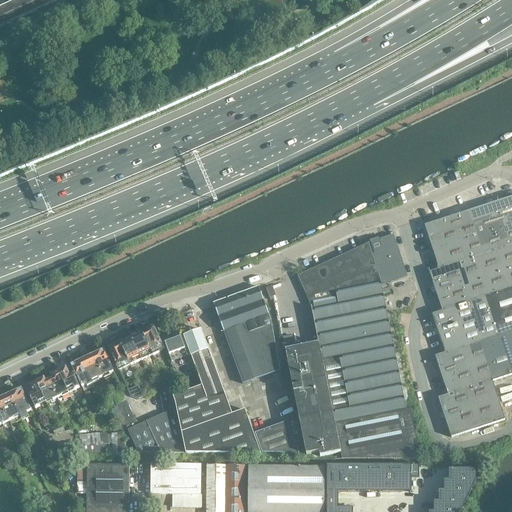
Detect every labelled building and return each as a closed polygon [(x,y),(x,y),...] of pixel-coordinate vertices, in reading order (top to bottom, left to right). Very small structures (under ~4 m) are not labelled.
[(28,14),(21,0),(18,0),(10,4),(17,20),(28,14)] [(39,9),(35,0),(21,0),(28,14),(39,9)] [(51,4),(48,0),(35,0),(39,9),(51,4)] [(17,20),(10,4),(0,8),(0,12),(6,25),(17,20)] [(511,197),(491,205),(469,212),(487,266),(496,296),(511,290),(511,197)] [(434,254),(439,270),(445,268),(448,279),(487,266),(469,212),(453,217),(424,227),(434,254)] [(381,286),(407,278),(393,235),(379,240),(378,238),(375,239),(371,240),(369,241),(370,243),(367,244),(368,244),(381,286)] [(395,354),(381,286),(368,244),(297,276),(301,283),(306,295),(313,309),(319,344),(302,347),(286,351),(307,456),(320,453),(320,457),(341,453),(342,459),(420,459),(420,455),(399,353),(395,354)] [(440,306),(443,313),(443,314),(487,299),(496,296),(487,266),(448,279),(445,268),(439,270),(430,274),(439,303),(440,306)] [(275,300),(274,297),(276,296),(272,287),(267,289),(270,298),(269,298),(270,301),(273,300),(275,300)] [(271,321),(269,316),(259,288),(214,304),(229,346),(243,385),(280,371),(271,321)] [(511,319),(511,290),(496,296),(487,299),(495,325),(511,319)] [(443,313),(433,316),(439,332),(444,348),(446,355),(480,344),(500,338),(495,325),(487,299),(443,314),(443,313)] [(511,319),(495,325),(500,338),(480,344),(493,383),(511,376),(511,319)] [(142,334),(152,356),(163,350),(153,328),(142,334)] [(179,428),(184,453),(261,453),(245,410),(232,415),(201,330),(184,337),(185,340),(190,355),(203,388),(173,398),(179,428)] [(141,361),(152,356),(142,334),(131,339),(141,361)] [(171,362),(190,355),(185,340),(182,342),(181,338),(173,341),(164,344),(171,362)] [(141,361),(131,339),(120,344),(130,366),(141,361)] [(119,371),(130,366),(120,344),(108,349),(119,371)] [(480,344),(446,355),(437,358),(444,380),(447,390),(450,397),(439,401),(444,416),(452,439),(505,422),(494,388),(493,383),(480,344)] [(93,356),(103,377),(113,373),(111,366),(104,351),(93,356)] [(83,361),(93,382),(103,377),(93,356),(83,361)] [(94,384),(93,382),(83,361),(72,366),(82,388),(86,386),(87,388),(94,384)] [(66,369),(58,372),(69,394),(80,388),(71,370),(68,372),(66,369)] [(53,379),(49,381),(58,399),(69,394),(58,372),(51,376),(53,379)] [(58,399),(49,381),(46,382),(44,379),(37,382),(47,404),(58,399)] [(47,404),(37,382),(29,386),(31,390),(27,391),(36,409),(47,404)] [(164,382),(156,386),(158,390),(167,387),(164,382)] [(139,386),(130,390),(133,397),(139,399),(145,397),(139,386)] [(121,391),(112,396),(117,406),(139,453),(184,453),(179,428),(173,398),(171,387),(159,392),(164,414),(138,426),(121,391)] [(10,395),(20,416),(23,421),(30,418),(28,413),(31,411),(21,390),(10,395)] [(10,395),(0,399),(0,401),(9,422),(20,416),(10,395)] [(0,425),(9,422),(0,401),(0,425)] [(263,453),(299,453),(287,422),(255,434),(263,453)] [(57,427),(51,429),(53,434),(62,430),(60,425),(57,427)] [(86,431),(79,431),(80,441),(81,456),(113,453),(113,456),(125,455),(123,432),(111,434),(107,435),(107,433),(86,435),(86,431)] [(74,457),(81,456),(80,441),(73,442),(73,443),(74,457)] [(72,457),(74,457),(73,443),(66,444),(68,457),(72,457)] [(5,444),(0,446),(0,448),(4,457),(10,454),(5,444)] [(10,460),(3,464),(7,471),(14,468),(10,460)] [(151,495),(201,495),(201,465),(152,465),(151,465),(151,495)] [(244,511),(245,466),(207,465),(206,511),(244,511)] [(412,493),(412,478),(419,478),(419,465),(327,465),(326,511),(352,511),(353,508),(338,508),(338,493),(412,493)] [(128,511),(129,466),(87,466),(87,511),(128,511)] [(248,511),(324,511),(325,467),(248,467),(248,511)] [(461,511),(476,480),(476,469),(448,469),(448,480),(444,480),(444,490),(438,490),(438,501),(433,501),(433,511),(428,511),(461,511)] [(48,494),(43,497),(48,505),(53,503),(48,494)]
